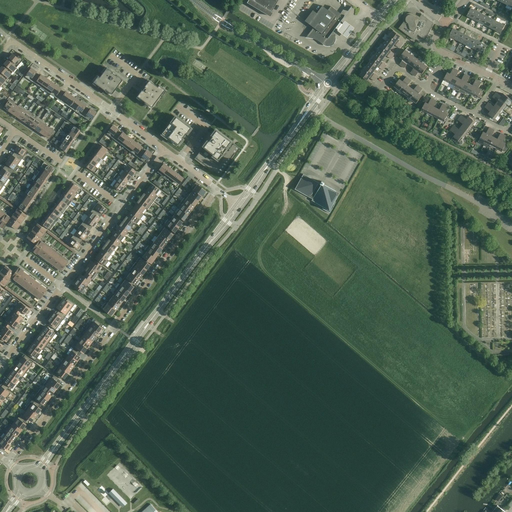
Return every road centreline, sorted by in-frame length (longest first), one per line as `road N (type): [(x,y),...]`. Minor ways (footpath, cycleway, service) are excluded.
road 1 (residential): [(217,188),(7,462)]
road 2 (tertiary): [(37,469),(239,205)]
road 3 (residential): [(61,285),(164,148)]
road 4 (tertiary): [(327,83),(193,0)]
road 5 (tertiary): [(239,205),(327,83)]
road 6 (unclassified): [(111,109),(11,40)]
